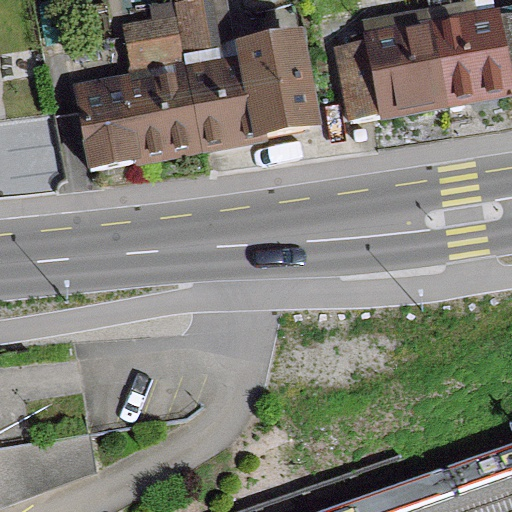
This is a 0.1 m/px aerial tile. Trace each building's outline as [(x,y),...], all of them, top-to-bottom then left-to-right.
[(128,70),(132,91),(184,81),(234,71),(231,57),(220,0),(197,5),(196,0),(170,0),(174,21),(120,31),(128,70)] [(425,17),(428,35),(443,108),(511,95),(511,19),(462,29),(459,11),(425,17)] [(428,35),(332,54),(347,127),(443,108),(428,35)] [(234,71),(184,81),(196,153),(305,133),(288,47),(243,55),(231,57),(234,71)] [(132,91),(73,102),(87,174),(196,153),(184,81),(132,91)] [(0,509),(91,475),(85,439),(0,452),(0,509)]
